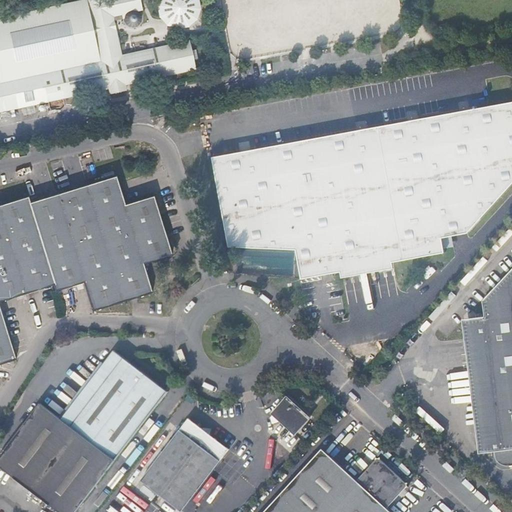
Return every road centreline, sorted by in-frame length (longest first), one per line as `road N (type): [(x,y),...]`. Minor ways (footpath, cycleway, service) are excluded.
road 1 (unclassified): [(216,299),(167,148),(153,133),(0,164)]
road 2 (unclassified): [(486,511),(294,339)]
road 3 (unclassified): [(0,406),(41,345),(74,323),(190,328)]
road 4 (unclassified): [(294,339),(241,380),(221,378),(203,370),(189,348),(190,328)]
road 5 (unknown): [(241,380),(255,455),(212,511)]
